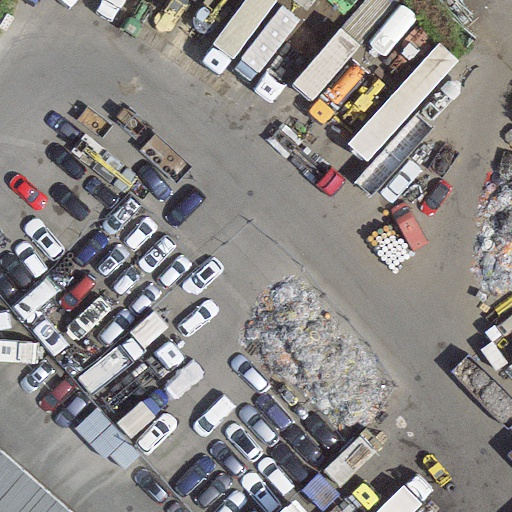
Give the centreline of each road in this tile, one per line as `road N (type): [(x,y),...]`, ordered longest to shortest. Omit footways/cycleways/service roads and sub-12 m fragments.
road 1 (unknown): [(0,114),(23,103),(64,104),(115,124),(234,195),(293,246)]
road 2 (unknown): [(511,30),(424,94),(293,246)]
road 3 (unknown): [(293,246),(511,366)]
road 4 (unknown): [(183,511),(118,443),(0,357)]
